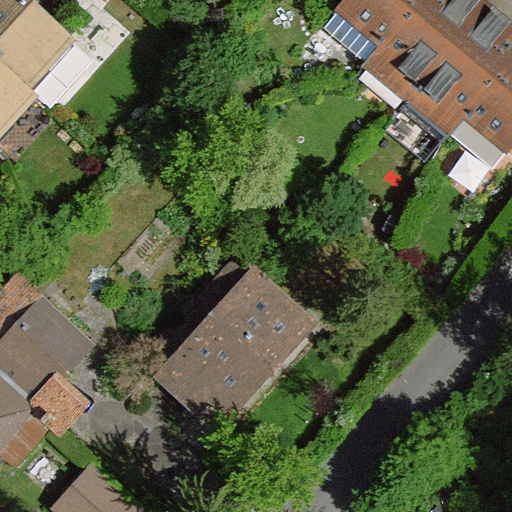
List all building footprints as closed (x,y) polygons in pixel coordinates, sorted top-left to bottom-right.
[(67,39),(23,0),(0,0),(0,67),(24,90),(28,85),(67,39)] [(349,0),(326,28),(368,64),(379,50),(421,0),(349,0)] [(477,0),(421,0),(379,50),(423,87),(488,9),(477,0)] [(511,65),(511,29),(488,9),(423,87),(402,110),(445,145),(454,135),(511,65)] [(67,39),(28,85),(48,103),(59,101),(90,68),(89,57),(67,39)] [(511,152),(511,65),(454,135),(497,171),(511,152)] [(0,67),(0,129),(31,97),(24,90),(0,67)] [(18,280),(35,296),(60,268),(44,252),(18,280)] [(204,296),(225,315),(252,285),(231,266),(204,296)] [(65,375),(87,349),(45,310),(47,306),(35,296),(18,280),(15,277),(0,293),(0,380),(32,408),(43,418),(50,391),(65,375)] [(310,326),(258,279),(252,285),(225,315),(170,375),(195,399),(205,387),(232,411),(310,326)] [(50,391),(43,418),(57,431),(66,440),(97,407),(65,375),(50,391)] [(0,380),(0,446),(32,408),(0,380)] [(0,455),(20,473),(57,431),(43,418),(32,408),(0,446),(0,455)] [(99,468),(59,511),(140,511),(143,509),(99,468)]
